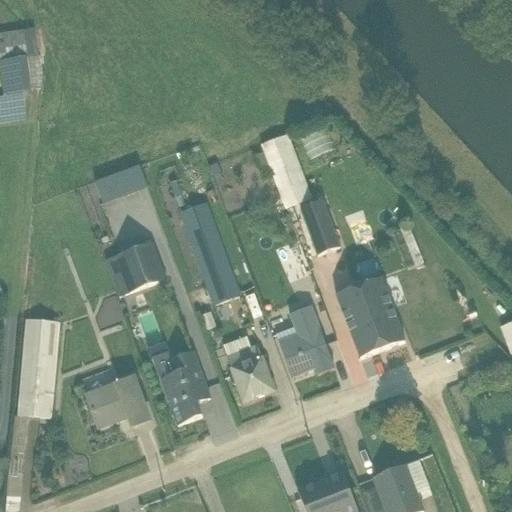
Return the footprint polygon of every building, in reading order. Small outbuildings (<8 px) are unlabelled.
[(0,35),(0,82),(2,98),(43,91),(33,30),(0,35)] [(300,138),(309,159),(335,148),(326,127),(300,138)] [(261,148),(310,276),(336,266),(288,137),(261,148)] [(203,313),(240,299),(184,145),(157,155),(205,289),(195,292),(203,313)] [(102,207),(147,191),(140,169),(94,185),(102,207)] [(356,182),(353,173),(313,188),(314,191),(310,192),(312,199),(334,191),(334,190),(351,184),(367,229),(376,225),(363,190),(357,191),(354,182),(356,182)] [(331,218),(356,209),(349,188),(324,198),(331,218)] [(408,271),(423,264),(409,228),(393,234),(408,271)] [(246,249),(264,243),(260,232),(242,238),(246,249)] [(36,257),(51,253),(52,255),(62,252),(60,245),(59,245),(59,244),(57,238),(50,240),(52,248),(50,248),(47,238),(38,240),(38,241),(32,243),(36,257)] [(119,300),(165,283),(152,246),(106,264),(119,300)] [(307,299),(316,296),(308,277),(299,280),(307,299)] [(360,363),(400,347),(383,301),(366,308),(366,309),(344,317),(347,326),(346,326),(360,363)] [(104,321),(119,316),(116,306),(101,311),(104,321)] [(317,378),(334,372),(311,309),(289,318),(293,331),(275,337),(292,380),(315,371),(317,378)] [(39,422),(52,423),(52,421),(51,421),(53,404),(56,405),(59,368),(56,368),(60,325),(26,322),(17,419),(16,419),(5,511),(14,511),(20,510),(29,420),(39,421),(39,422)] [(511,325),(501,330),(511,358),(511,325)] [(109,361),(131,354),(123,330),(101,338),(109,361)] [(243,406),(273,394),(267,378),(271,372),(268,364),(265,364),(263,359),(262,360),(256,347),(250,349),(246,339),(223,348),(227,358),(226,358),(231,371),(229,372),(231,377),(229,377),(231,387),(236,385),(243,406)] [(160,383),(178,430),(203,420),(197,407),(210,402),(192,355),(169,363),(167,357),(153,362),(161,382),(160,383)] [(131,430),(149,424),(132,380),(114,387),(109,372),(81,382),(87,397),(86,397),(98,431),(127,420),(131,430)] [(385,511),(421,511),(405,468),(373,481),(385,511)] [(356,511),(342,477),(298,494),(304,511),(356,511)]
